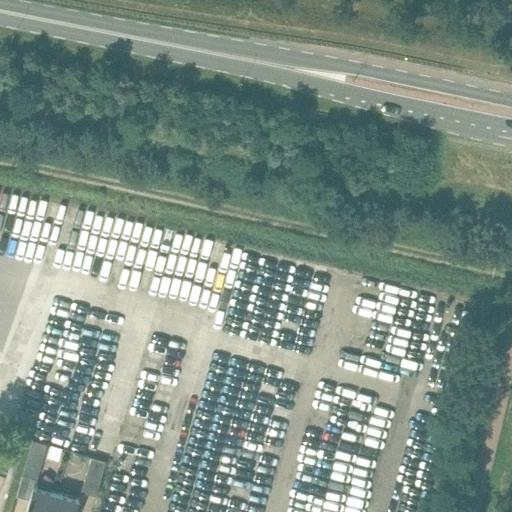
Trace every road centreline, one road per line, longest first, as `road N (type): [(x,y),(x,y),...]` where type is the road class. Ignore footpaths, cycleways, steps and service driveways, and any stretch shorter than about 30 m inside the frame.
road 1 (secondary): [(260,61),(0,9)]
road 2 (secondary): [(260,61),(383,100),(511,128)]
road 3 (secondary): [(511,100),(369,70),(260,61)]
